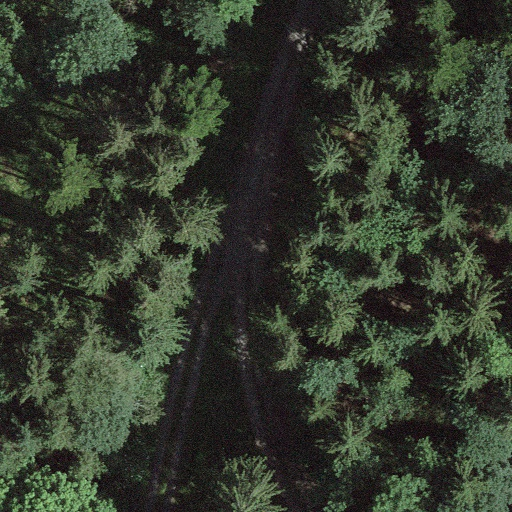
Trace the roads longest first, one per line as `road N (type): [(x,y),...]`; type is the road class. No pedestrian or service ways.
road 1 (track): [(132,511),(321,0)]
road 2 (track): [(325,511),(275,427),(244,196)]
